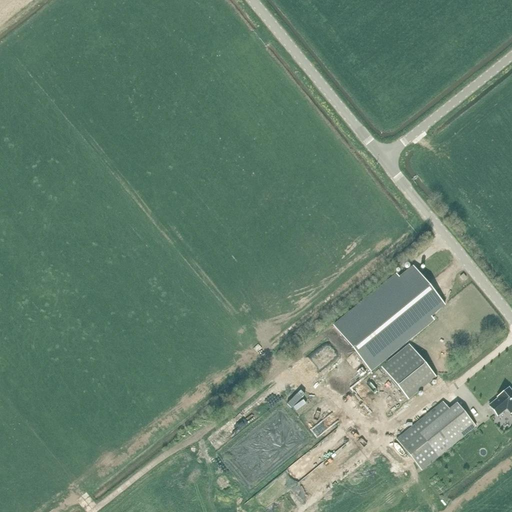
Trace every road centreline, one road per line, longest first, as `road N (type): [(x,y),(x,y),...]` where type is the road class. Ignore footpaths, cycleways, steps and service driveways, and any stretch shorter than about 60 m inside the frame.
road 1 (track): [(94,511),(277,371)]
road 2 (unclassified): [(382,159),(253,0)]
road 3 (unclassified): [(511,317),(382,159)]
road 4 (unclassified): [(382,159),(511,55)]
